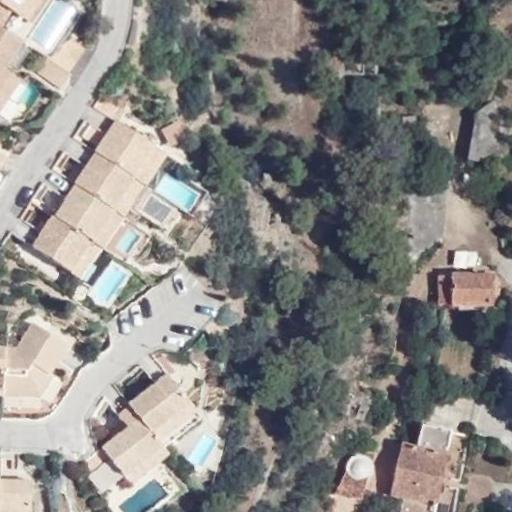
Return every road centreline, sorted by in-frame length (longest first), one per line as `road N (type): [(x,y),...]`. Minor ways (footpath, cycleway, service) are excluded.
road 1 (residential): [(114,0),(113,31),(96,71),(0,208)]
road 2 (residential): [(0,438),(50,439),(92,379),(171,308)]
